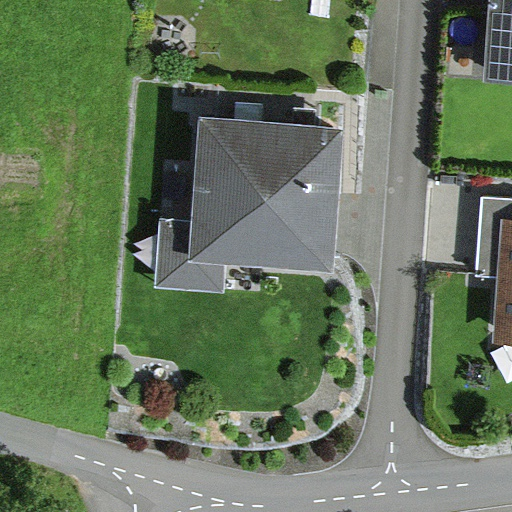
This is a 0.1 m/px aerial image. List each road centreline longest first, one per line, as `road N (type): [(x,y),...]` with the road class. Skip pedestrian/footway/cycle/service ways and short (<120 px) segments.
road 1 (residential): [(391,494),(419,0)]
road 2 (residential): [(391,494),(277,506),(164,492)]
road 3 (unclassified): [(0,431),(164,492)]
road 4 (residential): [(511,480),(391,494)]
